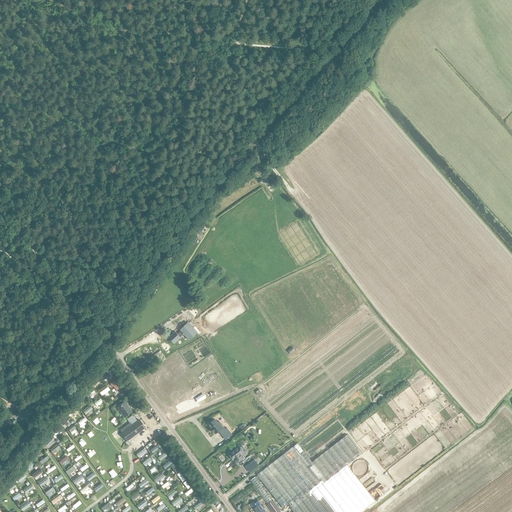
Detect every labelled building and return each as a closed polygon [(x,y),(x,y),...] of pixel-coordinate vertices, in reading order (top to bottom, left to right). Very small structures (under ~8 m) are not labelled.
[(198,229),(195,232),(199,234),(201,231),(201,232),(204,228),(204,227),(205,226),(201,223),(200,225),(198,229)] [(197,333),(188,322),(180,330),(181,331),(178,334),(175,331),(169,337),(174,343),(180,337),(184,333),(190,340),(197,333)] [(104,367),(110,376),(113,374),(107,365),(104,367)] [(98,376),(91,383),(94,386),(101,379),(98,376)] [(111,383),(116,391),(119,389),(114,381),(111,383)] [(107,387),(100,393),(102,396),(109,390),(107,387)] [(204,394),(196,399),(198,402),(206,397),(204,394)] [(82,396),(76,403),(79,406),(85,399),(82,396)] [(128,406),(127,406),(124,402),(117,407),(124,417),(132,411),(128,406)] [(74,407),(68,413),(70,416),(77,409),(74,407)] [(90,407),(83,412),(85,415),(92,409),(90,407)] [(67,415),(60,422),(63,425),(70,418),(67,415)] [(129,422),(130,423),(120,430),(122,432),(121,433),(127,441),(145,427),(139,419),(137,421),(132,415),(127,419),(129,422)] [(214,432),(215,433),(219,431),(225,439),(232,435),(227,428),(225,429),(219,421),(217,423),(215,419),(208,424),(211,428),(214,432)] [(59,427),(53,433),(55,436),(62,430),(59,427)] [(294,511),(293,511),(359,511),(375,500),(347,465),(362,453),(347,434),(312,462),(297,443),(257,475),(283,508),(288,504),(294,511)] [(51,438),(45,444),(48,447),(54,440),(51,438)] [(73,444),(65,450),(68,453),(75,447),(73,444)] [(58,445),(51,451),(53,454),(61,448),(58,445)] [(158,445),(150,451),(152,454),(160,447),(158,445)] [(232,449),(233,451),(229,454),(233,459),(234,459),(235,459),(237,462),(238,461),(239,463),(246,458),(242,453),(243,452),(245,450),(241,445),(239,447),(239,446),(236,448),(235,447),(232,449)] [(144,449),(136,455),(138,458),(146,452),(144,449)] [(165,453),(158,458),(160,461),(167,456),(165,453)] [(81,454),(73,460),(75,463),(83,457),(81,454)] [(66,455),(58,461),(61,464),(68,458),(66,455)] [(47,456),(39,462),(41,465),(45,462),(50,459),(47,456)] [(165,469),(173,463),(170,460),(162,466),(165,469)] [(254,460),(246,466),(250,472),(259,465),(254,460)] [(32,461),(25,467),(28,470),(34,464),(32,461)] [(87,463),(79,469),(81,472),(89,467),(87,463)] [(170,466),(175,474),(179,471),(173,464),(170,466)] [(156,465),(149,470),(151,474),(159,468),(156,465)] [(73,466),(66,471),(68,474),(76,469),(73,466)] [(39,469),(31,475),(34,478),(42,473),(39,469)] [(176,475),(182,482),(185,480),(180,472),(176,475)] [(94,473),(86,479),(88,482),(96,476),(94,473)] [(24,474),(17,480),(19,483),(26,477),(24,474)] [(162,474),(153,480),(156,483),(164,477),(162,474)] [(61,475),(53,480),(56,483),(63,478),(61,475)] [(81,475),(72,481),(74,485),(83,478),(81,475)] [(268,504),(273,501),(255,476),(250,480),(268,504)] [(46,478),(38,484),(40,487),(48,481),(46,478)] [(147,479),(138,486),(140,489),(149,483),(147,479)] [(168,481),(160,487),(163,490),(170,484),(168,481)] [(132,483),(124,489),(127,492),(134,486),(132,483)] [(146,486),(152,493),(155,491),(149,483),(146,486)] [(14,484),(7,489),(9,492),(16,487),(14,484)] [(67,484),(59,489),(62,492),(69,487),(67,484)] [(101,484),(93,490),(96,493),(104,487),(101,484)] [(31,485),(23,491),(25,494),(34,488),(31,485)] [(87,486),(79,491),(82,495),(89,489),(87,486)] [(52,488),(44,493),(46,496),(54,491),(52,488)] [(174,490),(166,496),(169,499),(177,493),(174,490)] [(74,492),(66,498),(68,501),(76,495),(74,492)] [(19,493),(12,498),(14,501),(21,496),(19,493)] [(137,493),(130,499),(133,501),(140,495),(137,493)] [(60,495),(51,502),(53,505),(62,499),(60,495)] [(158,496),(151,501),(153,504),(160,499),(158,496)] [(123,498),(115,504),(118,507),(125,501),(123,498)] [(180,498),(171,504),(174,507),(182,501),(180,498)] [(43,500),(35,505),(37,509),(45,503),(43,500)] [(144,500),(136,506),(139,509),(146,503),(144,500)] [(273,500),(273,501),(268,504),(267,505),(272,511),(279,511),(281,511),(273,500)] [(79,501),(72,506),(74,509),(82,504),(79,501)] [(256,511),(264,511),(265,511),(258,501),(252,505),(256,511)] [(26,503),(20,508),(22,511),(29,505),(26,503)] [(108,503),(101,509),(104,511),(111,506),(108,503)]
